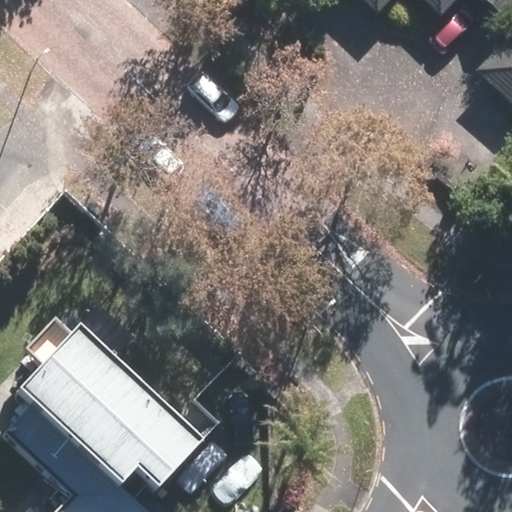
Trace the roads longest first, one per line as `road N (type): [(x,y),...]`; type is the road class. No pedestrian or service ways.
road 1 (residential): [(53,0),(351,276)]
road 2 (residential): [(432,446),(351,276)]
road 3 (residential): [(351,276),(511,339)]
road 4 (residential): [(432,446),(431,404),(451,367),(487,346),(511,343)]
